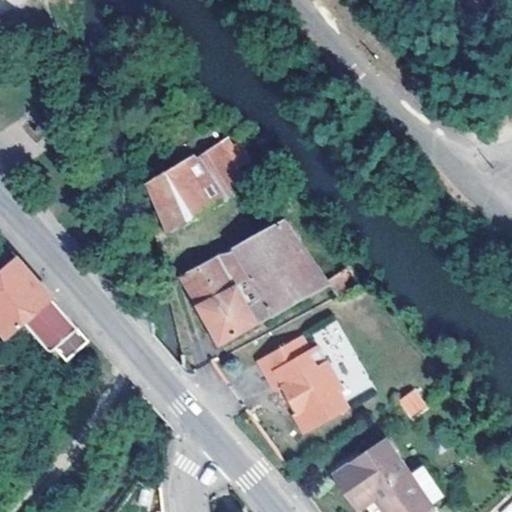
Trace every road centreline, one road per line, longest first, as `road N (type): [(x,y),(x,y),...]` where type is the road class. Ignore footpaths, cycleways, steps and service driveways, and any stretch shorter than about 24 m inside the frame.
road 1 (tertiary): [(210,433),(0,197)]
road 2 (residential): [(511,216),(406,121),(299,0)]
